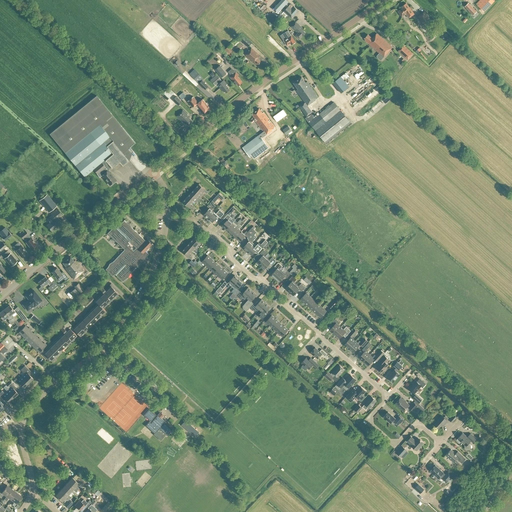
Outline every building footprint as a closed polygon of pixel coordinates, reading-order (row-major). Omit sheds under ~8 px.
[(279,12),(289,1),(288,0),(280,0),(274,7),(279,12)] [(484,11),(494,1),(492,0),(483,0),(478,6),(484,11)] [(406,14),(409,18),(415,14),(412,10),(411,10),(406,3),(401,6),(402,8),(398,11),(402,17),(406,14)] [(473,15),(476,12),(468,3),(465,6),(473,15)] [(291,9),(288,6),(284,11),(292,19),(299,11),(294,7),(291,9)] [(418,16),(425,26),(431,22),(424,12),(418,16)] [(300,39),(306,33),(302,29),(303,28),(296,22),(292,27),(298,33),(296,35),(300,39)] [(292,44),(295,42),(288,31),(285,33),(288,37),(284,40),(287,45),(291,43),(292,44)] [(392,47),(377,33),(372,38),(368,34),(364,38),(366,39),(365,40),(379,53),(376,57),(380,60),(392,47)] [(248,47),(251,43),(241,35),(238,38),(248,47)] [(407,60),(413,54),(404,45),(398,51),(407,60)] [(232,51),(228,46),(224,50),(229,54),(232,51)] [(259,65),(261,62),(258,59),(260,56),(251,48),(245,55),(256,65),(257,64),(259,65)] [(221,78),(226,74),(220,65),(215,69),(221,78)] [(234,71),(232,68),(228,72),(231,76),(230,77),(234,83),(235,82),(238,86),(243,82),(238,76),(238,75),(235,70),(234,71)] [(222,82),(217,75),(210,80),(212,83),(213,82),(215,85),(217,83),(218,84),(218,85),(224,92),(225,91),(226,93),(230,89),(226,85),(227,84),(224,80),(222,82)] [(349,86),(341,76),(333,83),(341,93),(349,86)] [(202,81),(198,77),(195,79),(199,83),(199,84),(205,90),(208,86),(202,80),(202,81)] [(302,77),(294,83),(298,89),(296,90),(305,103),(307,106),(308,106),(318,98),(307,82),(306,83),(302,77)] [(129,161),(122,153),(134,143),(96,96),(49,133),(65,153),(84,176),(93,169),(99,176),(101,175),(104,179),(105,178),(110,185),(116,180),(107,170),(111,167),(111,168),(119,161),(122,166),(129,161)] [(178,106),(182,102),(176,96),(173,100),(178,106)] [(198,102),(194,97),(188,101),(193,107),(197,104),(204,113),(210,108),(203,99),(198,102)] [(307,117),(305,118),(326,143),(351,123),(334,102),(315,117),(315,116),(313,113),(307,117)] [(305,103),(299,106),(306,116),(312,112),(308,106),(307,106),(305,104),(305,103)] [(263,113),(259,108),(251,114),(255,118),(254,119),(263,131),(242,147),(250,158),(252,156),(254,159),(269,148),(267,145),(262,138),(273,130),(272,129),(275,127),(264,112),(263,113)] [(188,126),(193,121),(189,117),(190,117),(183,110),(177,117),(184,123),(185,122),(188,126)] [(287,115),(283,110),(274,117),(277,122),(287,115)] [(220,164),(223,161),(217,155),(214,158),(220,164)] [(195,188),(201,194),(204,191),(206,194),(208,192),(205,189),(199,184),(195,188)] [(199,197),(201,194),(195,188),(191,193),(200,201),(201,199),(199,197)] [(198,202),(200,201),(191,193),(187,197),(193,203),(196,200),(198,202)] [(48,211),(56,205),(48,195),(40,201),(48,211)] [(208,218),(214,212),(212,210),(216,206),(213,204),(219,198),(216,196),(207,206),(210,208),(204,215),(208,218)] [(191,206),(193,203),(187,197),(183,202),(189,207),(192,210),(193,208),(191,206)] [(57,228),(62,224),(57,218),(61,214),(57,209),(52,213),(54,214),(47,219),(50,222),(47,225),(52,231),(57,227),(57,228)] [(214,212),(208,218),(212,222),(218,216),(220,218),(224,214),(220,210),(216,214),(214,212)] [(227,229),(232,223),(230,220),(233,216),(230,213),(229,215),(228,214),(223,220),(222,220),(221,221),(224,224),(222,225),(227,229)] [(231,233),(239,224),(240,224),(242,226),(244,223),(242,221),(240,219),(237,222),(238,223),(235,225),(232,223),(227,229),(231,233)] [(116,228),(115,227),(114,226),(107,233),(125,250),(106,270),(112,276),(115,274),(123,281),(145,257),(149,254),(145,251),(152,244),(147,239),(145,241),(144,239),(134,230),(131,227),(124,220),(120,224),(116,228)] [(236,237),(241,231),(239,228),(241,226),(239,224),(231,233),(236,237)] [(5,227),(4,226),(0,229),(1,231),(0,231),(0,233),(5,240),(12,235),(5,227)] [(248,237),(254,230),(252,227),(248,232),(246,231),(245,233),(245,234),(241,231),(236,237),(240,241),(246,235),(248,237)] [(31,238),(28,235),(29,235),(25,230),(19,235),(23,239),(24,239),(26,242),(31,249),(32,248),(33,248),(34,247),(36,245),(33,241),(34,240),(31,238)] [(247,251),(253,245),(251,243),(255,239),(252,237),(257,232),(254,230),(248,237),(251,239),(243,248),(247,251)] [(190,242),(199,250),(201,248),(198,246),(200,243),(194,238),(190,242)] [(253,245),(247,251),(251,255),(254,252),(257,252),(258,253),(268,242),(265,240),(261,245),(259,243),(255,247),(253,245)] [(197,252),(199,250),(190,242),(186,247),(192,252),(195,249),(197,252)] [(21,246),(18,243),(13,246),(16,250),(17,251),(16,251),(18,253),(21,257),(22,256),(23,256),(24,255),(26,253),(23,249),(24,248),(22,246),(21,246)] [(190,255),(192,252),(186,247),(182,251),(188,257),(191,259),(193,257),(190,255)] [(260,266),(267,258),(265,256),(268,253),(264,249),(260,254),(262,256),(256,262),(260,266)] [(10,254),(7,251),(4,254),(6,257),(5,258),(5,259),(7,261),(11,266),(16,261),(14,259),(15,259),(10,253),(10,254)] [(206,265),(212,259),(208,255),(202,261),(206,265)] [(74,261),(70,256),(63,263),(66,267),(65,268),(74,279),(81,273),(84,270),(75,260),(74,261)] [(272,257),(270,260),(267,258),(260,266),(264,269),(270,263),(272,265),(276,261),(272,257)] [(210,269),(216,262),(212,259),(206,265),(210,269)] [(214,272),(220,266),(216,262),(210,269),(214,272)] [(275,279),(284,269),(282,267),(282,266),(278,262),(274,267),(277,269),(271,275),(275,279)] [(282,271),(275,279),(279,283),(285,276),(287,278),(291,274),(292,275),(296,270),(299,267),(294,264),(292,267),(293,268),(289,272),(285,268),(284,269),(282,271)] [(218,276),(224,270),(220,266),(214,272),(218,276)] [(57,268),(52,272),(57,278),(58,278),(60,281),(64,278),(65,280),(68,278),(62,271),(61,273),(57,268)] [(224,270),(218,276),(222,280),(228,273),(224,270)] [(296,270),(292,275),(293,275),(289,280),(291,282),(285,288),(289,292),(296,284),(294,282),(297,279),(294,277),(298,272),(296,270)] [(233,285),(239,279),(235,275),(225,286),(227,288),(231,284),(233,285)] [(45,277),(38,282),(39,283),(38,283),(40,285),(42,286),(47,282),(50,285),(48,287),(51,291),(53,289),(58,285),(54,280),(51,282),(49,279),(48,280),(45,277)] [(236,295),(240,291),(237,289),(243,283),(239,279),(233,285),(235,287),(232,291),(236,295)] [(79,293),(80,292),(83,290),(78,283),(74,286),(79,293)] [(106,291),(113,298),(118,293),(116,291),(118,290),(111,283),(109,285),(110,285),(108,288),(109,289),(106,291)] [(296,284),(289,292),(293,296),(299,289),(301,291),(305,287),(301,283),(299,286),(296,284)] [(81,297),(78,294),(79,293),(74,287),(69,291),(74,297),(75,297),(77,300),(81,297)] [(113,298),(106,291),(102,287),(100,290),(104,293),(101,296),(108,303),(113,298)] [(219,293),(222,289),(220,287),(214,293),(216,295),(219,293)] [(247,297),(252,291),(248,287),(243,294),(240,291),(236,295),(234,298),(236,299),(238,297),(241,300),(245,296),(247,297)] [(28,300),(23,304),(27,310),(35,304),(36,305),(42,300),(33,290),(28,295),(25,296),(28,300)] [(243,306),(243,308),(246,311),(250,307),(253,303),(251,301),(257,295),(252,291),(247,297),(248,299),(243,306)] [(304,303),(310,296),(306,293),(300,299),(304,303)] [(108,303),(101,296),(100,295),(98,298),(99,298),(96,301),(98,303),(103,308),(108,303)] [(86,307),(94,299),(91,296),(84,304),(86,307)] [(308,306),(314,300),(310,296),(304,303),(308,306)] [(260,309),(266,303),(262,299),(256,306),(253,303),(250,307),(254,312),(258,308),(260,309)] [(313,310),(318,304),(314,300),(308,306),(313,310)] [(105,311),(103,308),(98,303),(96,305),(96,306),(94,309),(100,316),(105,311)] [(266,303),(260,309),(259,311),(261,312),(258,315),(262,319),(268,313),(266,311),(270,307),(266,303)] [(317,314),(323,307),(318,304),(313,310),(317,314)] [(11,319),(14,317),(12,315),(15,312),(9,305),(4,309),(9,315),(11,319)] [(25,321),(28,319),(17,307),(15,309),(25,321)] [(323,307),(317,314),(321,317),(327,311),(323,307)] [(100,316),(94,309),(93,308),(90,310),(91,311),(89,314),(95,321),(100,316)] [(11,319),(9,315),(4,309),(0,312),(0,315),(3,320),(6,317),(9,321),(8,321),(11,325),(14,323),(13,322),(14,322),(18,326),(20,325),(14,317),(11,319)] [(95,321),(89,314),(88,313),(85,315),(86,316),(84,319),(90,326),(95,321)] [(31,317),(39,324),(41,321),(34,314),(31,317)] [(250,319),(245,314),(242,317),(247,322),(250,319)] [(270,325),(276,319),(272,315),(266,321),(270,325)] [(90,326),(84,319),(81,317),(79,319),(81,321),(79,324),(85,331),(90,326)] [(335,334),(341,327),(338,325),(340,322),(335,318),(330,325),(332,327),(330,329),(335,334)] [(274,329),(280,322),(276,319),(270,325),(274,329)] [(64,333),(71,325),(68,321),(64,325),(62,324),(59,327),(62,329),(61,330),(64,333)] [(256,327),(260,323),(258,321),(251,328),(253,330),(256,327)] [(278,333),(284,326),(280,322),(274,329),(278,333)] [(85,331),(79,324),(78,323),(75,325),(76,326),(73,329),(80,336),(85,331)] [(24,337),(30,331),(31,330),(29,327),(28,328),(25,325),(19,332),(24,337)] [(284,326),(278,333),(282,336),(288,330),(284,326)] [(341,327),(335,334),(340,338),(343,335),(345,337),(351,331),(346,326),(343,329),(341,327)] [(65,333),(71,340),(76,335),(70,328),(65,333)] [(353,339),(355,337),(354,336),(358,332),(354,328),(348,334),(351,337),(344,345),(348,348),(355,341),(353,339)] [(29,342),(36,336),(36,335),(34,332),(33,333),(30,331),(24,337),(29,342)] [(66,345),(71,340),(65,333),(62,336),(61,335),(59,338),(60,339),(66,345)] [(34,347),(41,341),(41,340),(39,337),(38,338),(36,336),(29,342),(34,347)] [(355,341),(348,348),(353,352),(359,345),(360,344),(363,346),(368,341),(364,338),(361,342),(359,341),(357,343),(355,341)] [(61,350),(66,345),(60,339),(57,341),(56,340),(54,343),(55,344),(61,350)] [(41,341),(34,347),(39,352),(46,345),(44,343),(43,343),(41,341)] [(56,355),(61,350),(55,344),(52,346),(51,345),(49,348),(50,349),(56,355)] [(363,362),(370,354),(366,351),(369,347),(367,344),(362,350),(364,352),(358,358),(363,362)] [(320,351),(315,347),(311,352),(318,358),(322,354),(325,356),(327,354),(322,349),(320,351)] [(51,360),(56,355),(50,349),(47,351),(46,350),(44,353),(43,352),(41,353),(48,360),(50,359),(51,360)] [(370,354),(363,362),(368,366),(374,358),(377,361),(384,353),(381,350),(376,355),(374,354),(373,357),(370,354)] [(12,362),(17,357),(15,355),(10,359),(9,358),(7,361),(10,364),(13,362),(12,362)] [(382,372),(389,365),(385,362),(388,359),(384,355),(379,361),(382,363),(377,368),(382,372)] [(311,357),(309,360),(306,357),(302,362),(304,364),(302,366),(302,368),(305,370),(306,370),(308,368),(309,369),(313,365),(316,368),(319,365),(311,357)] [(398,370),(402,366),(397,362),(394,366),(396,368),(395,370),(394,369),(387,377),(393,382),(400,374),(397,371),(398,369),(398,370)] [(22,376),(29,383),(33,379),(29,374),(31,372),(25,365),(20,370),(24,374),(22,376)] [(338,376),(344,369),(339,365),(332,372),(333,372),(331,375),(328,372),(324,376),(330,381),(332,378),(336,381),(340,378),(338,376)] [(346,390),(356,380),(350,374),(345,381),(342,378),(337,384),(341,388),(342,387),(346,390)] [(24,387),(29,383),(22,376),(18,380),(16,378),(13,380),(18,385),(20,383),(24,387)] [(408,388),(414,394),(421,386),(422,388),(426,384),(420,378),(417,381),(415,380),(408,388)] [(7,391),(14,398),(18,393),(14,389),(16,387),(11,383),(7,386),(10,389),(7,391)] [(142,393),(146,388),(140,383),(136,388),(142,393)] [(366,391),(360,386),(357,391),(354,388),(349,393),(345,397),(350,402),(354,398),(355,396),(361,401),(365,396),(363,394),(366,391)] [(14,398),(7,391),(5,393),(2,391),(0,392),(0,396),(3,400),(6,398),(10,402),(14,398)] [(419,404),(422,399),(416,394),(412,398),(415,400),(419,404)] [(376,400),(371,396),(368,400),(367,399),(364,403),(365,404),(362,407),(366,410),(368,407),(370,408),(374,404),(373,403),(376,400)] [(408,406),(408,405),(409,405),(401,397),(395,404),(403,411),(408,406)] [(414,402),(413,402),(410,406),(408,405),(408,406),(409,407),(413,411),(417,406),(423,411),(425,409),(419,404),(415,400),(414,402)] [(358,413),(362,408),(359,404),(354,410),(358,413)] [(149,409),(143,415),(150,421),(149,422),(149,421),(145,426),(154,433),(153,434),(160,440),(165,435),(166,436),(172,429),(164,422),(165,422),(161,418),(162,416),(162,415),(160,414),(159,413),(157,416),(149,409)] [(396,419),(395,418),(388,412),(383,417),(386,419),(386,420),(388,422),(388,421),(390,423),(393,420),(394,421),(398,425),(400,423),(403,420),(399,416),(396,419)] [(444,417),(442,415),(436,421),(437,421),(434,424),(439,428),(441,425),(442,426),(447,420),(448,418),(445,416),(444,417)] [(194,436),(199,432),(186,419),(181,424),(194,436)] [(467,437),(463,433),(458,438),(465,445),(464,445),(464,448),(466,450),(469,450),(471,448),(471,445),(469,443),(468,443),(470,441),(472,442),(476,438),(471,433),(467,437)] [(415,440),(411,437),(407,441),(411,445),(417,450),(423,443),(418,438),(415,440)] [(401,457),(407,450),(402,446),(396,453),(401,457)] [(456,453),(451,449),(446,455),(453,462),(457,458),(459,460),(463,456),(458,451),(456,453)] [(473,464),(474,465),(475,464),(471,460),(470,462),(464,470),(467,473),(473,464)] [(445,475),(443,473),(435,465),(430,471),(433,474),(438,479),(440,477),(446,482),(452,475),(448,471),(445,475)] [(68,482),(77,490),(79,488),(76,486),(79,483),(72,477),(68,482)] [(77,490),(68,482),(64,486),(70,492),(73,490),(75,492),(77,490)] [(420,494),(424,489),(418,484),(414,488),(420,494)] [(7,496),(12,489),(7,485),(3,491),(0,489),(0,495),(2,497),(4,494),(6,496),(7,496)] [(69,499),(71,497),(68,494),(70,492),(64,486),(60,490),(69,499)] [(12,499),(17,492),(12,489),(7,496),(6,496),(4,499),(6,500),(6,501),(9,497),(12,499)] [(69,499),(60,490),(56,495),(62,501),(65,498),(67,501),(69,499)] [(17,492),(12,499),(14,502),(12,505),(14,506),(22,496),(17,492)] [(89,504),(91,502),(89,500),(87,502),(83,499),(81,502),(79,500),(75,505),(80,509),(78,511),(82,511),(87,507),(89,504)] [(89,504),(87,507),(89,509),(86,511),(93,511),(95,510),(92,507),(97,502),(94,499),(91,502),(89,504)]
